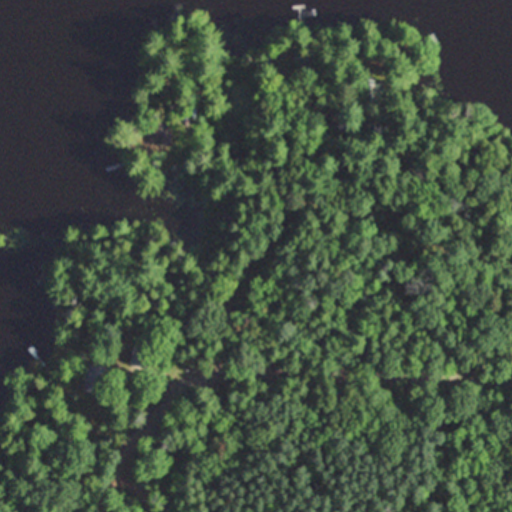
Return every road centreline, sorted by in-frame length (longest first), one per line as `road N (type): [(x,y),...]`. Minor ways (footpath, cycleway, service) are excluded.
road 1 (residential): [(101,511),(143,416),(208,370),(511,376)]
road 2 (residential): [(472,375),(358,201),(331,81)]
